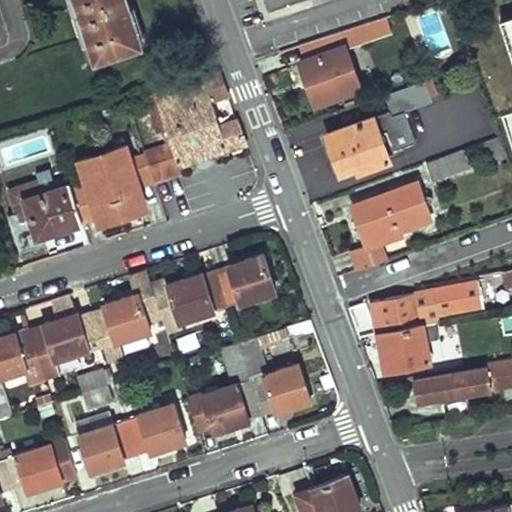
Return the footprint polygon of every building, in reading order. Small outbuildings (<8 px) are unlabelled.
[(76,21),(82,19),(96,60),(143,44),(127,0),(75,0),(78,6),(72,8),(76,21)] [(267,0),(271,13),(310,0),(267,0)] [(511,15),(500,19),(511,54),(511,15)] [(301,64),(317,111),(368,94),(352,50),(396,35),(389,16),(302,46),(307,62),(301,64)] [(167,128),(170,138),(143,146),(144,149),(154,179),(181,171),(179,165),(229,149),(228,147),(245,142),(236,117),(219,122),(211,99),(227,94),(218,71),(155,91),(167,128)] [(378,115),(377,111),(326,130),(342,174),(358,168),(360,173),(394,161),(390,150),(417,140),(405,110),(432,100),(431,95),(439,93),(433,77),(386,94),(392,110),(378,115)] [(167,128),(155,91),(145,95),(157,130),(167,128)] [(500,134),(483,141),(490,161),(507,154),(500,134)] [(463,148),(426,162),(433,180),(470,166),(463,148)] [(129,149),(83,164),(103,227),(149,213),(140,183),(154,179),(144,149),(130,153),(129,149)] [(350,249),(358,269),(388,258),(382,245),(405,237),(403,231),(432,220),(417,179),(350,204),(365,243),(350,249)] [(71,184),(44,193),(41,184),(13,192),(23,223),(32,220),(38,237),(83,223),(71,184)] [(229,268),(217,272),(227,305),(276,289),(264,252),(246,258),(247,262),(229,268)] [(228,264),(229,268),(247,262),(246,258),(228,264)] [(511,268),(502,270),(505,284),(511,282),(511,268)] [(187,277),(168,283),(180,320),(227,305),(217,272),(204,276),(188,281),(187,277)] [(203,272),(187,277),(188,281),(204,276),(203,272)] [(435,288),(427,290),(433,321),(441,321),(442,321),(440,313),(486,305),(482,283),(487,282),(486,276),(435,287),(435,288)] [(380,331),(423,323),(433,321),(427,290),(417,292),(375,300),(380,331)] [(106,309),(94,312),(104,344),(151,329),(139,293),(121,299),(122,303),(106,309)] [(71,296),(52,301),(56,317),(75,312),(71,296)] [(105,304),(106,309),(122,303),(121,299),(105,304)] [(66,370),(62,357),(104,344),(94,312),(92,308),(43,323),(44,324),(31,329),(46,376),(66,370)] [(423,323),(380,331),(387,367),(430,360),(427,340),(436,338),(433,323),(423,325),(423,323)] [(0,417),(12,414),(0,376),(27,368),(31,381),(46,376),(31,329),(17,333),(17,332),(0,336),(0,343),(0,344),(0,343),(0,417)] [(267,372),(256,335),(239,341),(261,409),(273,405),(291,400),(293,406),(311,400),(299,362),(267,372)] [(511,354),(511,339),(457,348),(459,363),(511,354)] [(261,409),(239,341),(221,346),(233,383),(200,393),(188,397),(199,428),(210,424),(212,431),(234,424),(232,418),(248,413),(261,409)] [(418,399),(492,386),(501,384),(501,386),(511,383),(511,357),(487,362),(488,366),(415,379),(418,399)] [(103,369),(77,377),(81,391),(107,383),(103,369)] [(107,383),(81,391),(87,407),(113,399),(107,383)] [(291,400),(273,405),(275,412),(293,406),(291,400)] [(140,415),(127,419),(137,450),(150,446),(166,441),(167,445),(187,439),(175,402),(139,412),(140,415)] [(127,419),(113,423),(110,411),(76,422),(79,434),(91,471),(110,465),(107,456),(122,452),(123,454),(137,450),(127,419)] [(248,413),(232,418),(234,424),(250,420),(248,413)] [(76,475),(65,439),(5,458),(14,486),(27,482),(29,490),(76,475)] [(166,441),(150,446),(151,450),(167,445),(166,441)] [(0,490),(14,486),(5,458),(0,443),(0,490)] [(122,452),(107,456),(110,465),(125,460),(123,454),(122,452)] [(348,473),(297,493),(302,511),(353,511),(353,509),(347,494),(354,491),(348,473)] [(360,506),(354,491),(347,494),(353,509),(360,506)] [(511,511),(511,501),(458,509),(458,511),(511,511)] [(232,506),(217,511),(253,511),(251,503),(233,508),(232,506)]
